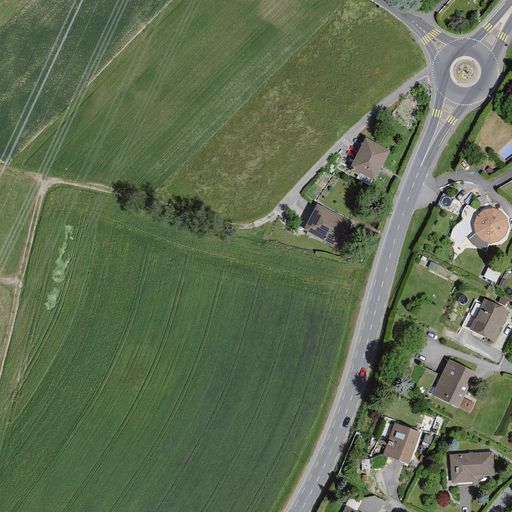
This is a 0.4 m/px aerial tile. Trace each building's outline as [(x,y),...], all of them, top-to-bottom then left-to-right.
[(391,153),(367,141),(351,171),(375,183),(391,153)] [(461,216),(468,220),(474,207),(467,203),(461,216)] [(352,225),(318,207),(304,234),(338,251),(352,225)] [(475,226),(475,231),(477,236),(480,241),(484,244),(489,246),(495,246),(500,244),(504,241),(508,236),(509,230),(508,225),(506,219),(502,215),(496,213),(491,212),(485,214),(480,217),(477,221),(475,226)] [(496,281),(500,273),(488,267),(484,275),(496,281)] [(509,315),(485,303),(470,333),(494,345),(509,315)] [(476,376),(450,363),(433,398),(459,411),(476,376)] [(420,436),(395,427),(383,459),(409,468),(420,436)] [(494,451),(450,454),(452,482),(476,480),(475,475),(495,473),(494,451)]
